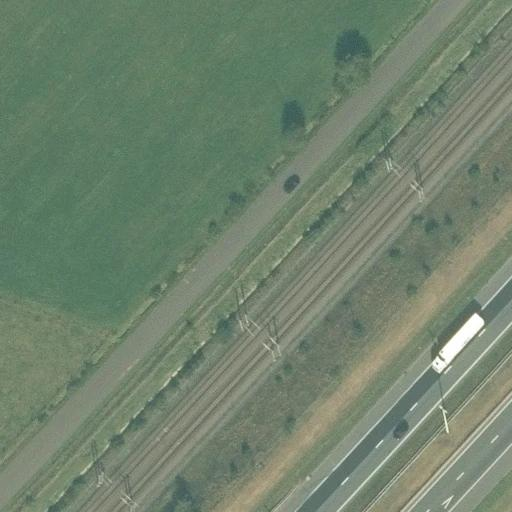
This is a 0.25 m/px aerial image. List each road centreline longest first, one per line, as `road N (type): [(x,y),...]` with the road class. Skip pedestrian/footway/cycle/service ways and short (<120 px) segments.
road 1 (unclassified): [(0,493),(451,0)]
road 2 (motorway): [(511,299),(320,511)]
